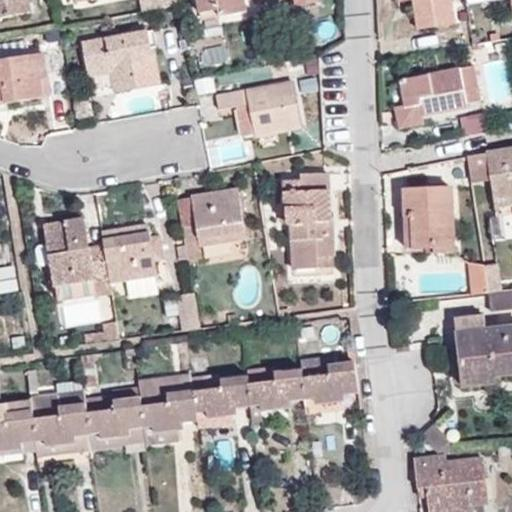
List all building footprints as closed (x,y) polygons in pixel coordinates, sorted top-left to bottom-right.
[(0,0),(0,18),(31,13),(28,0),(0,0)] [(142,0),(140,0),(143,12),(162,8),(160,0),(142,0)] [(160,0),(162,8),(178,5),(177,0),(160,0)] [(221,15),(247,10),(245,0),(197,0),(200,13),(220,8),(221,15)] [(294,0),(296,6),(318,1),(317,0),(260,0),(263,12),(280,9),(278,0),(294,0)] [(414,0),(419,29),(454,23),(450,0),(414,0)] [(114,92),(160,84),(153,47),(157,46),(154,29),(82,42),(88,75),(91,75),(110,71),(113,86),(114,92)] [(49,87),(44,53),(0,59),(0,99),(4,99),(4,101),(44,95),(43,88),(49,87)] [(467,103),(480,100),(474,66),(400,80),(405,107),(421,104),(423,115),(468,107),(467,103)] [(110,71),(91,75),(93,89),(113,86),(110,71)] [(255,133),(303,123),(294,82),(247,92),(246,89),(216,95),(219,110),(237,107),(249,104),(255,133)] [(242,136),(255,133),(249,104),(237,107),(242,136)] [(423,115),(421,104),(405,107),(395,108),(399,128),(425,123),(423,115)] [(511,148),(468,156),(472,183),(490,180),(495,207),(511,204),(511,148)] [(243,150),(213,153),(214,164),(244,160),(243,150)] [(317,256),(334,256),(333,220),(331,220),(329,173),(301,174),(302,180),(285,180),(287,225),(292,225),(293,269),(318,268),(317,256)] [(434,253),(454,252),(451,187),(405,189),(407,247),(434,246),(434,253)] [(199,246),(246,239),(238,189),(178,198),(189,259),(201,257),(199,246)] [(110,282),(104,245),(90,247),(85,218),(44,224),(47,243),(50,264),(54,286),(56,285),(93,280),(96,294),(112,293),(110,282)] [(104,245),(110,282),(157,275),(155,260),(151,237),(149,225),(102,232),(104,245)] [(151,237),(155,260),(165,259),(161,235),(151,237)] [(50,264),(47,243),(39,244),(36,248),(38,262),(42,265),(50,264)] [(177,247),(179,258),(186,257),(184,245),(177,247)] [(335,267),(334,256),(317,256),(318,268),(335,267)] [(472,294),(489,292),(485,264),(469,263),(472,294)] [(489,292),(502,290),(498,263),(485,264),(489,292)] [(0,269),(0,287),(20,287),(19,268),(0,269)] [(93,280),(56,285),(58,301),(96,294),(93,280)] [(511,290),(489,293),(491,311),(511,308),(511,290)] [(183,332),(200,329),(195,292),(177,295),(177,297),(180,314),(183,332)] [(180,314),(177,297),(165,299),(168,316),(180,314)] [(484,314),(455,317),(462,387),(495,384),(495,376),(511,374),(511,324),(485,327),(484,314)] [(86,344),(118,339),(116,322),(104,324),(105,331),(85,334),(86,344)] [(359,392),(355,361),(330,364),(329,357),(301,360),(302,369),(305,399),(315,398),(315,404),(345,400),(345,394),(359,392)] [(305,399),(302,369),(274,372),(274,367),(246,370),(247,376),(251,405),(261,404),(262,411),(291,407),(290,401),(305,399)] [(37,370),(27,371),(30,395),(39,394),(37,370)] [(251,405),(247,376),(222,379),(221,373),(192,377),(198,420),(199,430),(210,428),(208,417),(238,414),(237,407),(251,405)] [(192,377),(192,374),(139,380),(139,387),(144,427),(154,425),(155,432),(178,429),(184,429),(183,422),(198,420),(192,377)] [(144,427),(139,387),(113,391),(114,395),(87,398),(93,449),(125,445),(124,435),(131,435),(130,428),(144,427)] [(87,398),(86,390),(30,397),(30,400),(36,440),(36,441),(37,451),(38,456),(93,449),(87,398)] [(36,440),(30,400),(11,403),(0,404),(0,451),(22,448),(22,442),(36,440)] [(262,411),(261,404),(251,405),(253,422),(263,421),(262,411)] [(451,452),(450,441),(435,424),(423,434),(439,453),(451,452)] [(179,440),(178,429),(155,432),(154,425),(144,427),(146,442),(146,444),(179,440)] [(146,442),(144,427),(130,428),(131,435),(124,435),(125,445),(146,442)] [(0,455),(37,451),(36,441),(36,440),(22,442),(22,448),(0,451),(0,455)] [(446,456),(415,459),(418,485),(427,484),(428,496),(429,508),(473,503),(488,502),(484,458),(446,462),(446,456)] [(428,496),(427,484),(418,485),(419,497),(428,496)] [(473,511),(473,503),(429,508),(429,511),(473,511)]
